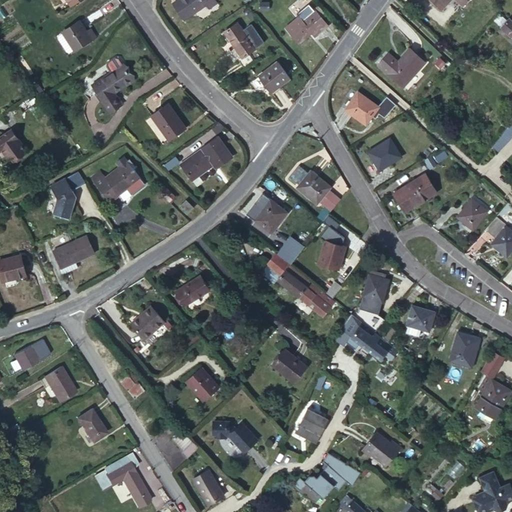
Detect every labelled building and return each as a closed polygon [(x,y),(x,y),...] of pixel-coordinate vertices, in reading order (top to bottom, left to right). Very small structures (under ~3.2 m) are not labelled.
[(177,0),(173,3),(184,19),(206,4),(202,0),(177,0)] [(431,0),(442,9),(450,0),(457,0),(463,5),(468,0),(431,0)] [(270,2),(261,3),(262,10),(271,9),(270,2)] [(299,16),(285,28),(299,44),(312,33),(315,36),(328,25),(322,19),(327,15),(319,5),(301,19),(299,16)] [(511,19),(502,10),(493,20),(511,37),(511,19)] [(92,39),(85,30),(79,21),(62,32),(63,33),(59,36),(58,38),(67,52),(70,53),(74,50),(75,50),(92,39)] [(237,23),(224,32),(242,58),(238,60),(244,68),(255,61),(249,53),(255,49),(237,23)] [(90,27),(85,30),(92,39),(92,41),(97,38),(90,27)] [(388,53),(378,65),(403,87),(425,62),(409,49),(398,61),(388,53)] [(278,62),(259,76),(271,91),(290,77),(278,62)] [(133,80),(123,64),(92,84),(110,112),(122,105),(114,93),(110,95),(108,93),(117,87),(118,90),(133,80)] [(108,93),(110,95),(114,93),(118,90),(117,87),(108,93)] [(357,92),(344,109),(366,125),(379,107),(357,92)] [(32,105),(29,101),(19,107),(23,112),(32,105)] [(168,104),(151,116),(168,140),(186,128),(168,104)] [(502,114),(497,117),(503,127),(509,124),(502,114)] [(0,152),(2,151),(5,149),(7,153),(5,154),(9,161),(25,151),(19,141),(17,143),(14,139),(16,138),(11,129),(0,136),(0,152)] [(217,138),(181,164),(192,179),(213,164),(216,168),(231,157),(217,138)] [(389,138),(367,151),(379,171),(401,157),(389,138)] [(92,180),(109,202),(118,195),(123,201),(144,184),(122,157),(115,163),(119,167),(104,179),(101,174),(92,180)] [(310,170),(296,187),(316,203),(330,186),(310,170)] [(58,198),(53,215),(68,220),(74,202),(71,197),(74,195),(72,191),(85,183),(77,171),(51,186),(58,198)] [(425,173),(393,193),(405,212),(437,192),(425,173)] [(164,186),(158,191),(169,201),(174,197),(164,186)] [(486,210),(477,203),(471,198),(456,216),(471,229),(486,211),(486,210)] [(264,206),(255,218),(254,219),(271,233),(287,212),(270,199),(264,206)] [(185,200),(178,206),(187,214),(193,207),(185,200)] [(480,200),(477,203),(486,210),(488,207),(480,200)] [(253,216),(255,218),(264,206),(257,201),(255,203),(255,207),(255,212),(254,215),(253,216)] [(511,230),(505,225),(489,244),(505,256),(511,247),(511,230)] [(86,235),(52,250),(61,268),(59,269),(61,274),(77,267),(75,261),(94,253),(86,235)] [(325,240),(318,263),(337,268),(344,245),(336,243),(337,238),(330,236),(329,241),(325,240)] [(274,253),(266,264),(280,274),(276,279),(322,315),(330,306),(314,293),(318,288),(274,253)] [(20,255),(0,259),(0,273),(2,281),(25,275),(20,255)] [(377,314),(378,311),(389,279),(385,278),(386,274),(370,269),(362,295),(358,309),(376,314),(377,314)] [(200,276),(176,290),(185,304),(208,289),(200,276)] [(325,292),(332,298),(341,286),(334,281),(325,292)] [(413,300),(411,305),(430,311),(432,306),(413,300)] [(430,311),(411,305),(406,324),(429,331),(434,312),(430,311)] [(150,306),(130,323),(144,339),(164,322),(150,306)] [(368,326),(374,330),(385,316),(378,311),(377,314),(376,314),(372,318),(373,319),(368,326)] [(350,312),(341,328),(351,336),(361,344),(380,359),(388,349),(391,345),(379,336),(378,337),(360,322),(361,321),(350,312)] [(391,324),(382,336),(388,342),(398,329),(391,324)] [(351,336),(341,328),(333,342),(342,350),(347,343),(351,336)] [(457,332),(451,350),(474,357),(479,338),(457,332)] [(361,344),(351,336),(347,343),(355,349),(358,349),(361,344)] [(49,354),(42,339),(13,354),(21,369),(49,354)] [(397,350),(391,345),(388,349),(394,355),(397,350)] [(285,350),(273,365),(294,381),(306,366),(285,350)] [(504,358),(492,351),(484,365),(495,372),(504,358)] [(492,377),(495,372),(484,365),(480,370),(492,377)] [(61,366),(44,376),(59,401),(75,391),(61,366)] [(200,367),(185,380),(203,401),(219,387),(200,367)] [(130,369),(119,378),(122,382),(121,383),(134,398),(144,390),(137,382),(139,380),(130,369)] [(483,391),(475,404),(495,416),(511,390),(486,375),(478,388),(483,391)] [(471,388),(466,396),(471,399),(475,390),(471,388)] [(91,409),(77,418),(92,441),(106,432),(91,409)] [(304,413),(294,432),(316,443),(325,424),(304,413)] [(226,435),(228,435),(235,428),(233,425),(228,425),(228,421),(212,421),(213,434),(215,434),(217,437),(224,437),(226,435)] [(235,428),(228,435),(244,451),(257,439),(241,422),(235,428)] [(187,457),(198,447),(182,430),(172,439),(182,451),(182,452),(187,457)] [(376,432),(363,447),(370,454),(372,452),(386,463),(400,446),(392,440),(389,443),(383,438),(383,437),(376,432)] [(370,454),(363,447),(361,449),(369,455),(370,454)] [(372,452),(370,454),(385,465),(386,463),(372,452)] [(106,473),(105,473),(107,477),(103,479),(107,487),(122,478),(138,506),(150,499),(132,468),(138,464),(131,453),(104,469),(106,473)] [(353,485),(361,472),(329,454),(324,462),(328,465),(319,480),(312,476),(301,493),(325,507),(342,478),(353,485)] [(208,469),(192,479),(207,505),(223,495),(208,469)] [(473,493),(474,494),(475,498),(471,500),(476,511),(481,510),(485,511),(492,508),(496,509),(502,507),(504,503),(503,499),(511,496),(506,481),(497,485),(490,469),(476,475),(482,489),(473,493)] [(107,477),(105,473),(96,479),(102,490),(107,487),(103,479),(107,477)] [(430,482),(425,488),(439,501),(444,496),(430,482)] [(423,492),(418,496),(431,508),(436,504),(423,492)] [(374,511),(365,511),(346,494),(338,503),(347,511),(377,511),(376,511),(374,511)] [(401,511),(419,511),(410,503),(401,511)]
